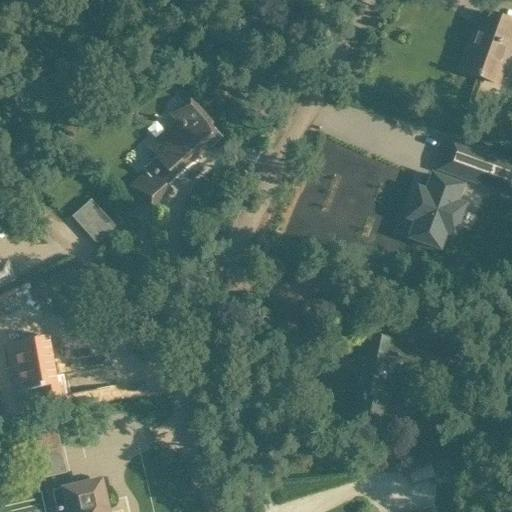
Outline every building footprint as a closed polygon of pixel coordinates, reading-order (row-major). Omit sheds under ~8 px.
[(460,71),(479,78),(497,84),(511,43),(511,23),(481,13),(460,71)] [(244,70),(232,89),(255,104),(267,85),(244,70)] [(133,187),(150,207),(169,191),(163,184),(202,149),(205,153),(220,139),(210,128),(213,125),(191,101),(173,117),(182,127),(164,143),(162,141),(151,151),(157,157),(142,170),(147,176),(133,187)] [(449,142),(439,169),(472,181),(477,167),(492,172),(496,158),(449,142)] [(409,240),(428,246),(439,250),(445,233),(453,236),(464,206),(456,203),(462,186),(432,176),(426,193),(417,190),(407,220),(415,223),(409,240)] [(6,262),(0,264),(0,286),(14,280),(6,262)] [(48,337),(5,345),(10,373),(14,372),(18,393),(40,389),(42,401),(61,398),(58,384),(56,385),(48,337)] [(353,393),(372,397),(383,400),(389,370),(424,377),(430,351),(395,344),(395,343),(364,337),(353,393)] [(55,429),(28,435),(31,448),(33,455),(59,449),(58,443),(55,429)] [(51,491),(56,511),(108,511),(101,480),(51,491)] [(43,500),(40,487),(27,490),(30,503),(43,500)]
